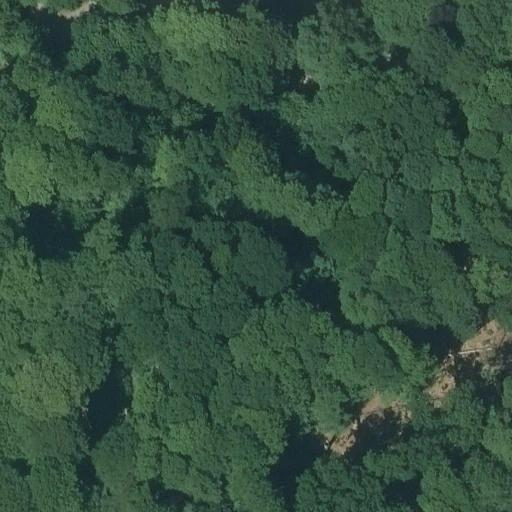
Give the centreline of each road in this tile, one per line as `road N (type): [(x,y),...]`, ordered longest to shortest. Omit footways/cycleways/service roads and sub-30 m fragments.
road 1 (track): [(185,511),(511,145)]
road 2 (track): [(85,25),(206,79),(278,86),(407,58),(500,0)]
road 3 (track): [(0,376),(80,336),(107,312),(108,267),(65,87),(63,23)]
